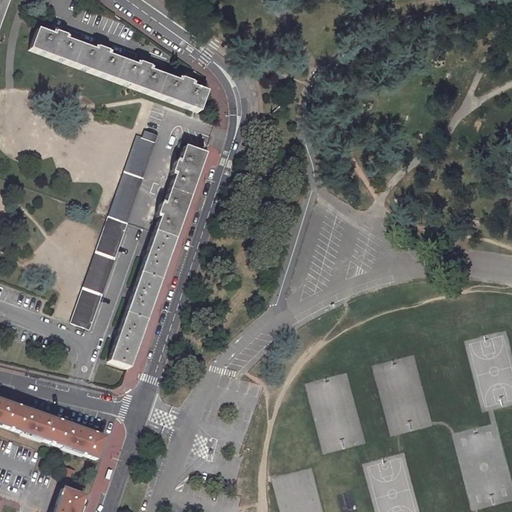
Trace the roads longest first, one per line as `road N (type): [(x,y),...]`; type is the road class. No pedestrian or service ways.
road 1 (tertiary): [(125,0),(219,67),(238,111),(139,409)]
road 2 (unclassified): [(139,409),(0,377)]
